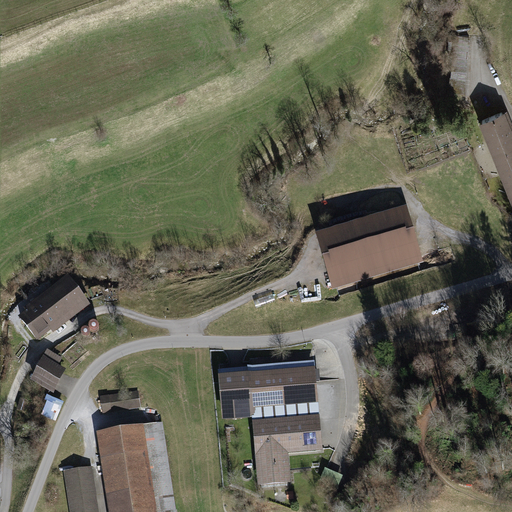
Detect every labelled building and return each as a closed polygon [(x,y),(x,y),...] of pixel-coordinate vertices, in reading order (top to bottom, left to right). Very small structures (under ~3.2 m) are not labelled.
[(464,92),(469,36),(449,34),(444,90),(464,92)] [(511,126),(505,110),(478,121),(511,205),(511,126)] [(405,210),(317,236),(334,291),(422,264),(405,210)] [(66,280),(13,317),(33,345),(85,307),(66,280)] [(91,333),(92,333),(94,333),(95,333),(97,332),(98,331),(98,329),(98,328),(97,326),(97,325),(95,324),(94,324),(92,324),(91,324),(90,325),(89,327),(88,328),(89,330),(89,331),(91,333)] [(83,339),(84,340),(86,340),(88,339),(89,338),(90,337),(90,335),(90,334),(90,332),(89,331),(88,330),(86,330),(84,330),(83,331),(82,332),(81,333),(81,335),(81,336),(82,338),(83,339)] [(62,358),(47,351),(30,383),(52,394),(65,370),(58,366),(62,358)] [(218,371),(218,379),(315,370),(315,363),(218,371)] [(315,370),(218,379),(222,423),(252,420),(252,422),(320,416),(315,370)] [(134,394),(96,397),(98,414),(136,410),(134,394)] [(28,401),(19,399),(16,411),(25,413),(28,401)] [(320,416),(252,422),(259,488),(291,485),(288,456),(324,452),(320,416)] [(175,511),(162,425),(97,435),(109,511),(175,511)] [(325,469),(319,483),(336,491),(343,477),(325,469)] [(98,511),(92,470),(65,473),(70,511),(98,511)]
